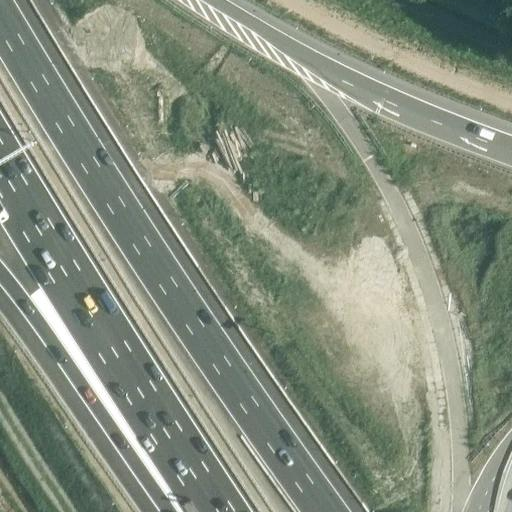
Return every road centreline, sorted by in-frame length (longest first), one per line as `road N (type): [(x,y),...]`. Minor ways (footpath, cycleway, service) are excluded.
road 1 (motorway): [(331,511),(222,357),(0,6)]
road 2 (motorway): [(511,151),(380,100),(196,0)]
road 3 (motorway): [(0,178),(132,412)]
road 4 (motorway): [(0,262),(132,412)]
road 5 (motorway): [(132,412),(201,511)]
